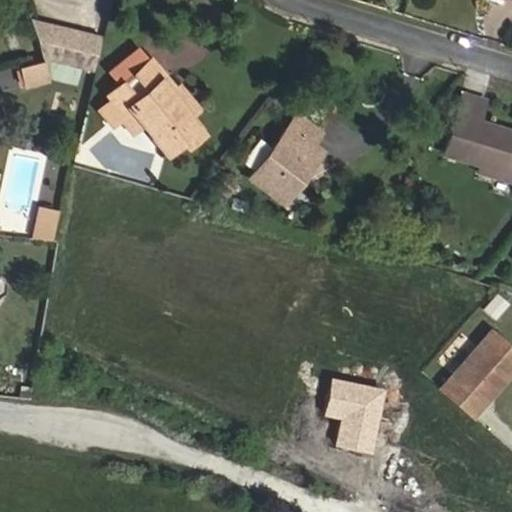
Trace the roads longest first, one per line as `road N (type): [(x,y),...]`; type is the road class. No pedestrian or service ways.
road 1 (residential): [(511,69),(292,0)]
road 2 (unknown): [(47,0),(118,43),(143,49),(193,42),(236,0)]
